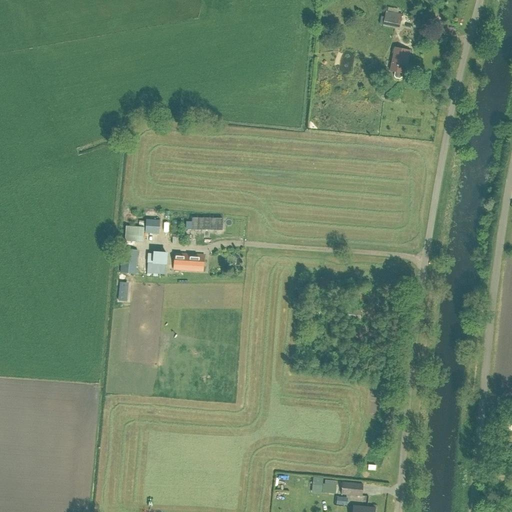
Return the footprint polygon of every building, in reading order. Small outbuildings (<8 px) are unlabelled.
[(402,15),(385,11),(383,26),(399,29),(402,15)] [(400,78),(401,74),(402,74),(403,68),(406,68),(410,52),(394,48),(389,72),(394,73),(393,77),(395,79),(398,79),(400,78)] [(145,220),(144,233),(158,234),(159,217),(153,217),(153,221),(145,220)] [(126,241),(142,242),(143,230),(127,228),(126,241)] [(135,275),(137,251),(122,250),(121,259),(117,258),(116,273),(135,275)] [(164,275),(165,252),(153,252),(153,254),(147,254),(146,274),(164,275)] [(202,272),(203,257),(174,254),(173,270),(202,272)] [(321,481),(320,496),(333,497),(334,482),(321,481)] [(362,484),(342,482),(341,494),(361,496),(362,484)]
